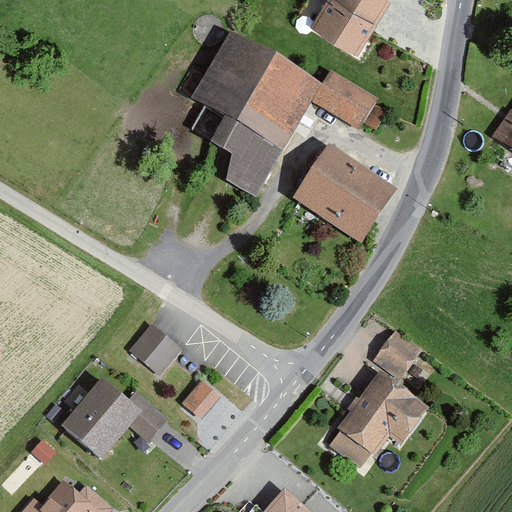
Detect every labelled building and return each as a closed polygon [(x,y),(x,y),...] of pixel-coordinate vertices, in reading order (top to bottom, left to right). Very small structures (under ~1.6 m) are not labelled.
[(392,0),(326,0),(314,20),(362,49),(392,0)] [(239,29),(199,94),(236,116),(220,142),(237,153),(225,172),(262,195),(319,101),(363,128),(381,99),(339,73),(332,86),(239,29)] [(511,119),(502,133),(511,140),(511,119)] [(336,143),(302,194),(372,241),(407,190),(336,143)] [(155,321),(134,347),(166,372),(187,346),(155,321)] [(396,333),(377,359),(384,364),(407,381),(426,355),(396,333)] [(384,364),(337,425),(381,458),(398,436),(407,443),(437,405),(407,381),(384,364)] [(105,379),(67,425),(109,459),(137,425),(153,438),(167,421),(135,394),(130,400),(105,379)] [(221,398),(201,381),(181,404),(200,421),(221,398)] [(38,494),(23,511),(110,511),(116,505),(91,484),(84,493),(69,481),(50,504),(38,494)] [(317,511),(289,488),(268,511),(317,511)]
